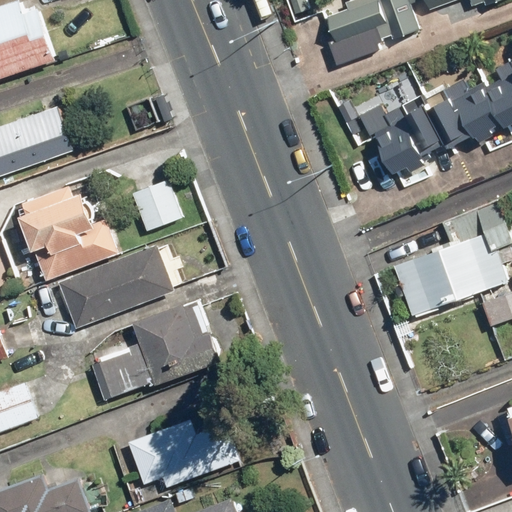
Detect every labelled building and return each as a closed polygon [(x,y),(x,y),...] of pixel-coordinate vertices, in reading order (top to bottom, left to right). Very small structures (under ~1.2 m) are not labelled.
[(0,77),(61,57),(43,4),(29,9),(26,0),(12,0),(0,4),(0,77)] [(348,0),(327,8),(335,29),(328,32),(339,62),(383,46),(380,38),(394,33),(396,37),(422,28),(411,0),(348,0)] [(511,78),(493,89),(511,122),(511,121),(511,78)] [(452,96),(434,105),(453,139),(474,127),(479,136),(507,121),(492,93),(476,102),(463,80),(448,88),(452,96)] [(394,125),(377,135),(398,172),(428,156),(424,149),(448,136),(428,100),(407,112),(404,105),(388,114),(394,125)] [(0,125),(0,176),(78,150),(62,104),(0,125)] [(138,191),(153,230),(188,217),(173,178),(138,191)] [(21,203),(50,279),(124,251),(112,218),(101,222),(88,189),(78,193),(74,184),(21,203)] [(489,230),(397,263),(416,314),(511,279),(511,277),(501,247),(511,242),(511,223),(504,201),(481,210),(489,230)] [(179,290),(161,243),(62,281),(80,327),(179,290)] [(511,290),(485,300),(495,325),(511,318),(511,290)] [(94,359),(109,399),(160,381),(161,384),(227,360),(216,329),(213,331),(201,299),(189,303),(188,303),(137,321),(145,340),(94,359)] [(0,359),(11,356),(1,328),(0,328),(0,359)] [(0,391),(0,431),(43,415),(29,380),(0,391)] [(133,440),(148,482),(167,476),(170,486),(248,459),(234,421),(200,433),(195,419),(133,440)] [(94,511),(95,511),(82,476),(50,488),(44,473),(0,489),(0,511),(94,511)] [(241,511),(236,496),(193,511),(180,511),(175,498),(139,511),(241,511)]
